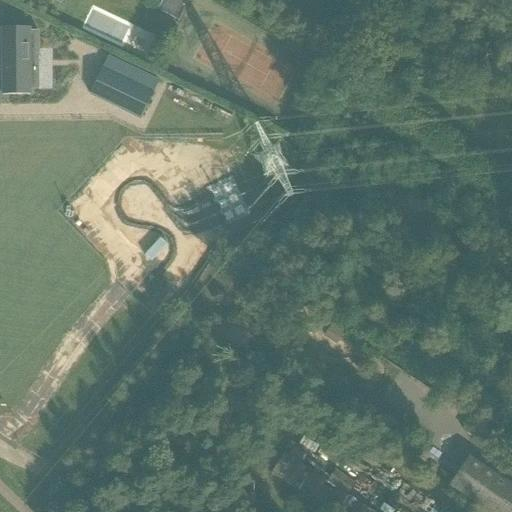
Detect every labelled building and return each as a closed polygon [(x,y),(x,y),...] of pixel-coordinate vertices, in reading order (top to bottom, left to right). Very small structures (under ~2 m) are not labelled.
[(166,0),(183,9),(187,0),(166,0)] [(30,28),(2,28),(2,96),(30,95),(30,89),(38,89),(38,32),(30,32),(30,28)] [(102,69),(89,95),(141,120),(153,94),(102,69)] [(511,511),(511,491),(470,465),(451,493),(480,511),(511,511)] [(350,492),(356,481),(335,471),(330,482),(350,492)]
